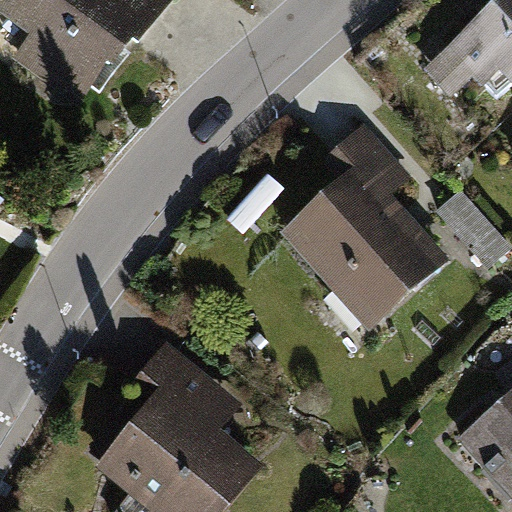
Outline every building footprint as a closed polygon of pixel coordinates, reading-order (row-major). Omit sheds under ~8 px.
[(0,0),(0,57),(81,117),(167,0),(0,0)] [(511,106),(511,0),(500,0),(422,71),(452,104),(484,75),(511,106)] [(372,338),(450,273),(393,205),(416,187),(368,129),(334,157),(351,177),(284,233),(372,338)] [(439,216),(497,267),(511,250),(511,232),(463,189),(439,216)] [(156,511),(231,511),(266,472),(221,433),(240,410),(174,354),(88,453),(156,511)] [(511,387),(453,443),(511,506),(511,504),(511,387)]
